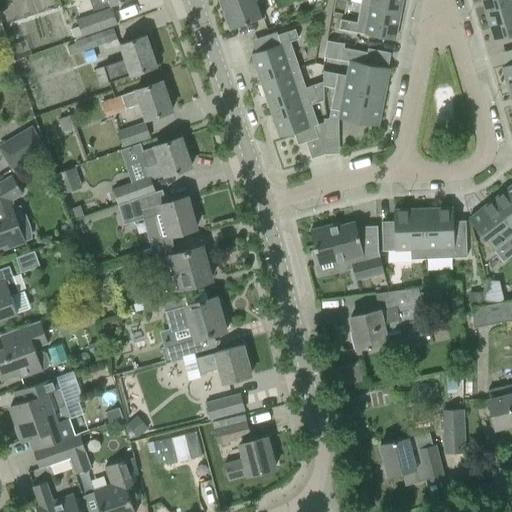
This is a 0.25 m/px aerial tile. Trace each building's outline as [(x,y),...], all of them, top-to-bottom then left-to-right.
[(89,0),(93,12),(110,5),(125,0),(89,0)] [(218,0),(229,29),(263,17),(256,0),(218,0)] [(360,0),(360,4),(400,11),(401,0),(360,0)] [(511,0),(481,0),(485,13),(511,5),(511,0)] [(400,11),(360,4),(356,23),(340,20),(338,29),(394,40),(400,11)] [(511,5),(485,13),(493,41),(511,35),(511,5)] [(76,27),(79,34),(115,21),(111,9),(74,21),(76,27)] [(76,27),(70,29),(73,37),(79,35),(79,34),(76,27)] [(74,43),(78,53),(116,39),(112,29),(74,43)] [(251,55),(260,83),(298,70),(289,42),(297,40),(294,30),(277,36),(280,45),(251,55)] [(119,45),(124,60),(103,67),(109,83),(129,75),(130,76),(156,66),(146,36),(119,45)] [(323,57),(335,60),(338,43),(326,41),(323,57)] [(322,83),(323,86),(334,88),(383,98),(389,68),(364,64),(366,53),(342,48),(339,60),(349,62),(346,76),(322,72),(322,83)] [(92,50),(83,53),(86,62),(95,58),(92,50)] [(511,63),(501,67),(510,96),(511,95),(511,63)] [(103,67),(94,71),(99,86),(109,83),(103,67)] [(260,83),(269,110),(323,92),(323,86),(322,83),(305,89),(298,70),(260,83)] [(135,91),(120,96),(100,103),(105,117),(125,109),(140,104),(145,120),(171,111),(161,82),(135,91)] [(383,98),(334,88),(330,109),(339,111),(338,119),(377,127),(383,98)] [(323,92),(269,110),(279,138),(293,134),(297,146),(317,139),(313,127),(317,126),(311,106),(323,101),(323,92)] [(323,119),(324,136),(334,136),(333,119),(323,119)] [(118,132),(123,147),(149,138),(144,123),(118,132)] [(0,145),(0,150),(11,168),(45,149),(31,127),(0,145)] [(112,190),(117,205),(154,192),(150,180),(190,167),(181,138),(154,147),(140,152),(145,166),(142,167),(146,178),(112,190)] [(74,168),(57,174),(60,184),(77,177),(74,168)] [(0,246),(2,246),(3,249),(24,242),(24,240),(29,238),(29,233),(27,227),(24,223),(18,225),(10,201),(22,194),(12,177),(0,184),(0,246)] [(511,184),(491,201),(511,227),(511,184)] [(154,192),(117,205),(123,225),(162,214),(168,236),(195,228),(187,197),(165,203),(161,190),(154,192)] [(511,235),(511,227),(491,201),(468,219),(493,250),(511,235)] [(452,208),(422,209),(424,259),(466,257),(465,221),(453,222),(452,208)] [(424,259),(422,209),(393,210),(393,222),(381,222),(382,251),(410,250),(410,259),(424,259)] [(311,252),(315,266),(333,261),(334,264),(350,260),(355,280),(383,273),(377,246),(362,250),(354,222),(339,226),(339,223),(309,231),(315,251),(311,252)] [(153,249),(142,252),(148,273),(157,270),(164,293),(180,289),(191,286),(210,280),(201,247),(175,255),(172,243),(153,249)] [(15,257),(20,272),(39,266),(34,251),(15,257)] [(10,296),(18,294),(9,266),(0,269),(0,318),(3,318),(16,313),(10,296)] [(399,324),(424,318),(422,309),(442,304),(438,288),(418,293),(417,288),(391,292),(395,307),(379,311),(378,310),(350,318),(354,334),(352,334),(356,349),(367,346),(368,348),(371,347),(371,345),(386,341),(386,340),(402,336),(399,324)] [(482,292),(468,292),(468,305),(482,305),(482,292)] [(169,330),(190,323),(195,339),(225,331),(224,328),(228,327),(225,314),(220,315),(217,303),(209,305),(207,297),(163,310),(169,330)] [(511,300),(472,308),(472,328),(511,320),(511,300)] [(83,308),(72,312),(78,329),(89,326),(83,308)] [(117,319),(99,324),(102,334),(112,331),(111,324),(118,322),(117,319)] [(0,349),(0,378),(1,381),(17,375),(19,379),(42,370),(42,369),(46,368),(48,363),(45,354),(41,352),(36,353),(34,348),(47,344),(39,321),(0,335),(0,339),(3,348),(0,349)] [(191,339),(160,348),(164,361),(167,360),(195,352),(191,339)] [(215,354),(195,359),(200,375),(219,369),(223,384),(250,376),(242,346),(214,353),(215,354)] [(10,406),(16,424),(66,406),(56,377),(13,392),(17,403),(10,406)] [(110,377),(98,382),(101,392),(114,388),(110,377)] [(511,383),(486,390),(489,400),(495,428),(511,423),(511,383)] [(206,404),(210,419),(243,410),(239,395),(206,404)] [(351,396),(340,398),(341,404),(353,402),(351,396)] [(66,406),(16,424),(17,426),(14,427),(17,437),(20,436),(22,442),(54,431),(57,438),(72,432),(67,419),(70,418),(66,406)] [(105,413),(109,423),(122,419),(119,408),(105,413)] [(443,410),(444,452),(465,451),(464,410),(443,410)] [(147,429),(137,418),(127,426),(136,438),(147,429)] [(213,429),(217,444),(250,436),(246,421),(213,429)] [(91,468),(79,434),(62,440),(69,458),(74,473),(91,468)] [(243,459),(224,464),(228,480),(274,468),(266,437),(247,442),(239,444),(243,459)] [(408,438),(379,445),(387,476),(409,471),(412,483),(425,480),(425,482),(443,478),(435,445),(411,451),(408,438)] [(69,458),(62,440),(32,450),(38,469),(69,458)] [(110,485),(93,491),(98,506),(100,511),(134,511),(130,501),(141,497),(127,459),(104,467),(110,485)] [(32,487),(39,506),(34,508),(35,511),(79,511),(73,494),(52,501),(45,482),(32,487)]
